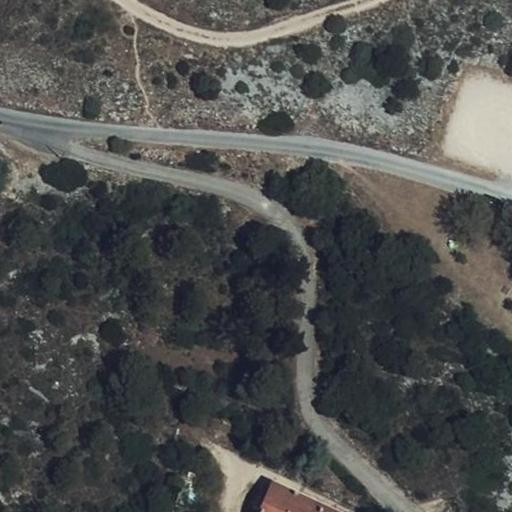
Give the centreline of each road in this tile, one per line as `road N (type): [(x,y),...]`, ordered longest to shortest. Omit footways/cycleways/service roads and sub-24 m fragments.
road 1 (unclassified): [(0,116),(36,126),(324,150),(511,201)]
road 2 (track): [(370,0),(251,39),(197,37),(126,0)]
